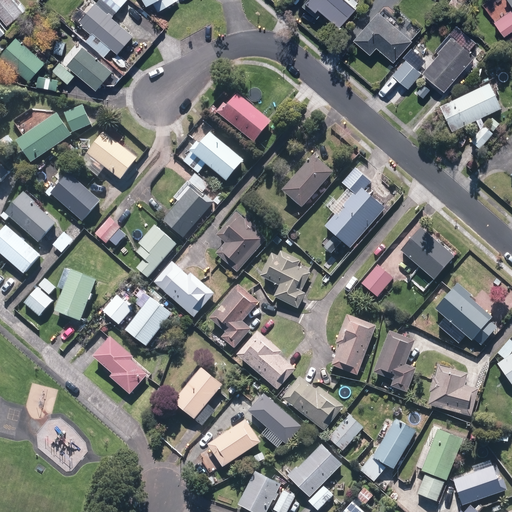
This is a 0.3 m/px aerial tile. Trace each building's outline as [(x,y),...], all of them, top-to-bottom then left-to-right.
[(0,0),(0,17),(6,25),(22,12),(12,0),(0,0)] [(100,0),(114,12),(124,0),(100,0)] [(154,2),(159,11),(175,2),(174,0),(144,0),(147,6),(154,2)] [(317,8),(338,27),(355,7),(346,0),(303,0),(303,1),(314,10),(317,8)] [(511,7),(493,21),(503,36),(511,29),(511,0),(507,0),(511,6),(511,7)] [(86,40),(108,59),(115,51),(116,52),(131,35),(94,3),(79,20),(81,23),(81,25),(91,33),(86,40)] [(375,47),(392,62),(411,40),(377,11),(352,39),(369,54),(375,47)] [(3,54),(32,79),(48,60),(19,35),(3,54)] [(421,72),(443,91),(474,56),(450,35),(435,51),(437,53),(421,72)] [(70,64),(99,89),(116,70),(86,44),(70,64)] [(392,75),(407,88),(420,73),(405,60),(392,75)] [(55,70),(70,83),(77,74),(62,62),(55,70)] [(37,83),(59,88),(61,79),(40,74),(37,83)] [(439,108),(451,133),(500,110),(488,84),(439,108)] [(435,92),(420,109),(427,115),(443,99),(435,92)] [(215,113),(253,142),(269,121),(234,94),(226,105),(223,103),(215,113)] [(63,114),(71,132),(90,124),(82,106),(63,114)] [(15,141),(30,163),(70,135),(55,114),(15,141)] [(499,124),(492,118),(485,126),(493,132),(499,124)] [(85,153),(119,180),(136,158),(102,132),(85,153)] [(205,165),(225,181),(243,160),(209,132),(198,144),(196,142),(188,151),(191,153),(184,161),(198,173),(205,165)] [(0,140),(0,144),(2,149),(11,143),(7,136),(0,140)] [(69,148),(74,153),(78,148),(74,143),(69,148)] [(281,191),(301,208),(332,173),(312,155),(281,191)] [(324,228),(349,249),(383,208),(362,191),(370,183),(354,169),(341,184),(352,194),(341,208),(343,209),(337,217),(335,215),(324,228)] [(51,195),(81,221),(99,201),(67,173),(51,191),(47,187),(42,192),(48,197),(51,195)] [(187,181),(201,193),(208,185),(194,173),(187,181)] [(161,220),(182,239),(213,203),(205,195),(201,199),(189,189),(161,220)] [(4,213),(37,242),(54,223),(32,204),(34,202),(22,192),(4,213)] [(213,201),(217,205),(224,197),(219,194),(213,201)] [(0,215),(0,216),(5,221),(8,217),(3,212),(0,215)] [(215,254),(236,272),(266,239),(256,231),(257,229),(245,218),(244,220),(235,212),(216,235),(224,243),(215,254)] [(94,234),(105,244),(119,227),(108,218),(94,234)] [(135,268),(146,278),(176,245),(153,225),(137,244),(140,246),(135,253),(143,260),(135,268)] [(0,230),(0,254),(23,274),(39,255),(4,226),(0,230)] [(400,251),(434,279),(453,256),(419,228),(400,251)] [(65,232),(51,248),(59,256),(74,240),(65,232)] [(330,254),(340,243),(332,237),(323,248),(330,254)] [(273,297),(297,309),(304,294),(301,292),(309,273),(297,267),(299,261),(285,254),(282,259),(270,253),(259,276),(278,285),(273,297)] [(153,282),(193,318),(214,294),(190,273),(187,276),(171,262),(153,282)] [(360,284),(377,297),(393,278),(377,265),(360,284)] [(54,311),(79,321),(95,280),(70,270),(70,271),(64,269),(56,288),(62,290),(54,311)] [(220,338),(233,349),(250,329),(242,322),(258,302),(237,285),(208,319),(224,333),(220,338)] [(23,303),(38,316),(52,301),(37,287),(23,303)] [(434,309),(471,341),(488,321),(451,289),(434,309)] [(117,296),(123,302),(128,296),(122,291),(117,296)] [(102,311),(118,325),(132,309),(116,296),(102,311)] [(124,330),(145,347),(170,314),(149,298),(124,330)] [(330,366),(356,375),(375,326),(345,315),(334,344),(338,346),(330,366)] [(235,355),(277,390),(295,369),(278,355),(281,352),(256,330),(235,355)] [(390,386),(406,393),(415,369),(405,364),(414,341),(388,331),(372,373),(392,380),(390,386)] [(108,377),(129,395),(146,375),(130,360),(132,357),(109,337),(91,357),(111,374),(108,377)] [(511,352),(496,364),(511,387),(511,352)] [(427,405),(470,417),(477,389),(463,386),(466,374),(437,367),(434,378),(432,378),(428,393),(430,393),(427,405)] [(172,402),(193,420),(222,386),(200,368),(172,402)] [(281,399),(323,431),(343,406),(318,387),(315,390),(299,377),(281,399)] [(227,391),(232,396),(236,390),(231,386),(227,391)] [(305,425),(268,392),(248,414),(285,448),(305,425)] [(210,401),(214,405),(220,398),(215,394),(210,401)] [(370,405),(367,404),(366,404),(365,404),(363,405),(362,405),(361,406),(360,407),(360,408),(359,409),(359,410),(359,412),(359,413),(359,414),(360,416),(360,417),(361,418),(362,418),(363,419),(365,419),(366,419),(367,419),(369,419),(370,419),(371,418),(372,417),(373,416),(373,415),(374,414),(374,412),(374,411),(374,410),(373,408),(373,407),(372,406),(371,405),(370,405)] [(330,436),(344,448),(364,426),(350,413),(330,436)] [(375,453),(395,465),(417,429),(397,416),(375,453)] [(206,445),(222,467),(260,443),(245,419),(206,445)] [(420,471),(445,481),(462,439),(437,430),(420,471)] [(498,441),(506,442),(508,433),(492,431),(490,442),(498,443),(498,441)] [(286,476),(308,498),(341,465),(320,445),(296,469),(295,468),(286,476)] [(210,451),(202,456),(211,472),(219,467),(210,451)] [(409,466),(406,466),(405,466),(404,467),(403,468),(402,468),(401,469),(400,471),(400,472),(400,473),(400,474),(400,476),(400,477),(401,478),(402,479),(403,480),(404,480),(405,481),(406,481),(408,481),(409,481),(410,481),(411,480),(412,479),(413,478),(414,477),(415,476),(415,475),(415,474),(415,472),(415,471),(414,470),(413,469),(413,468),(412,467),(410,467),(409,466)] [(452,480),(461,506),(506,490),(502,479),(497,481),(493,467),(452,480)] [(265,511),(280,484),(254,471),(236,505),(249,511),(265,511)] [(416,494),(435,502),(443,482),(424,475),(416,494)] [(367,485),(357,496),(366,504),(376,494),(367,485)] [(308,501),(317,511),(332,496),(323,487),(308,501)] [(273,510),(276,511),(285,511),(293,498),(282,491),(273,510)] [(342,511),(362,511),(351,502),(342,511)]
